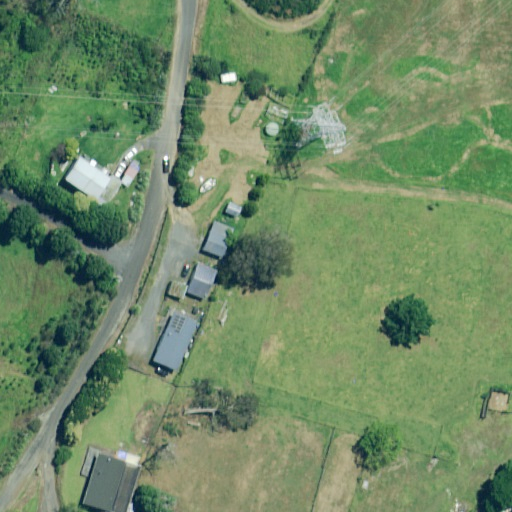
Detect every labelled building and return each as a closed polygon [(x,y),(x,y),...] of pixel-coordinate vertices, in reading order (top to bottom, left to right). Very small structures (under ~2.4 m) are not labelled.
[(254,96),(239,89),(235,99),(250,105),(254,96)] [(289,111),(270,103),(265,117),(284,124),(289,111)] [(100,214),(120,182),(111,176),(109,179),(75,157),(61,180),(94,201),(90,207),(100,214)] [(196,163),(188,161),(184,175),(192,177),(196,163)] [(138,168),(130,163),(120,182),(128,186),(138,168)] [(241,208),(228,202),(223,212),(237,218),(241,208)] [(232,229),(213,221),(202,249),(221,257),(226,245),(232,229)] [(215,269),(198,262),(186,292),(203,299),(215,269)] [(184,287),(170,283),(167,294),(181,298),(184,287)] [(195,323),(170,314),(152,361),(176,371),(195,323)] [(110,511),(125,462),(96,453),(80,504),(106,511),(110,511)]
